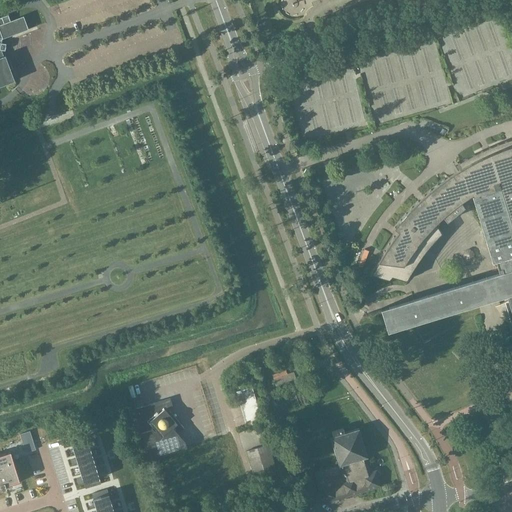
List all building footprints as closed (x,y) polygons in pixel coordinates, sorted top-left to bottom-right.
[(10,21),(8,15),(0,17),(0,85),(14,81),(5,55),(4,56),(3,57),(1,51),(1,50),(4,50),(5,49),(5,47),(5,46),(5,44),(1,43),(1,41),(1,40),(2,39),(3,39),(2,37),(27,28),(27,29),(28,29),(23,16),(10,21)] [(376,262),(370,274),(388,279),(390,276),(406,280),(412,270),(418,260),(426,250),(434,241),(442,232),(435,222),(442,215),(446,221),(464,206),(460,201),(471,194),(472,195),(471,195),(474,203),(476,202),(488,242),(486,243),(492,261),(495,260),(499,272),(498,272),(499,273),(381,309),(381,308),(380,308),(387,330),(388,330),(388,329),(478,301),(491,297),(492,298),(505,294),(506,294),(507,297),(508,300),(509,300),(510,303),(507,304),(510,312),(511,311),(511,138),(497,143),(482,150),(467,157),(453,165),(456,170),(442,179),(428,190),(416,201),(404,214),(393,227),(397,230),(390,240),(382,251),(376,262)] [(251,387),(236,391),(246,425),(261,421),(251,387)] [(170,398),(134,409),(141,433),(149,459),(186,447),(185,442),(177,433),(184,428),(169,410),(172,407),(170,398)] [(205,407),(193,412),(194,416),(207,412),(205,407)] [(367,457),(359,428),(344,432),(343,428),(332,431),(333,436),(330,437),(338,465),(329,468),(328,466),(327,467),(327,468),(315,472),(319,487),(318,487),(323,503),(381,485),(376,470),(371,472),(366,457),(367,457)] [(84,442),(80,443),(83,453),(90,450),(87,441),(84,442)] [(76,444),(72,446),(75,455),(83,453),(80,443),(76,444)] [(255,479),(271,474),(277,473),(268,444),(246,451),(255,479)] [(90,450),(83,453),(85,462),(93,460),(90,450)] [(10,451),(0,454),(0,486),(1,489),(11,486),(10,483),(19,481),(10,451)] [(83,453),(75,455),(78,465),(85,462),(83,453)] [(93,460),(85,462),(88,472),(96,469),(93,460)] [(85,462),(78,465),(81,474),(88,472),(85,462)] [(96,469),(88,472),(91,481),(95,480),(99,479),(96,469)] [(88,472),(81,474),(83,484),(87,482),(91,481),(88,472)] [(104,495),(100,496),(103,505),(111,503),(108,494),(104,495)] [(96,497),(92,498),(95,508),(103,505),(100,496),(96,497)] [(113,511),(111,503),(103,505),(105,511),(113,511)]
